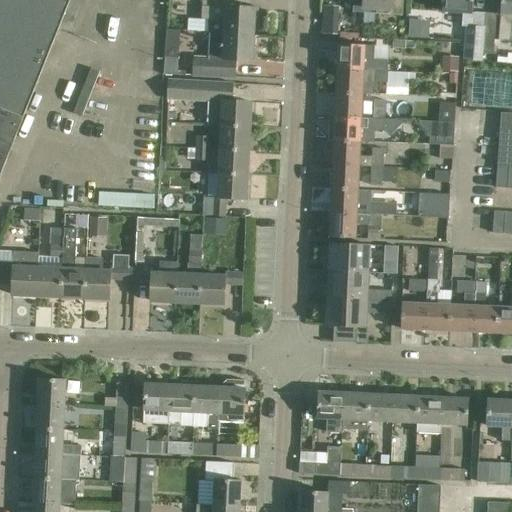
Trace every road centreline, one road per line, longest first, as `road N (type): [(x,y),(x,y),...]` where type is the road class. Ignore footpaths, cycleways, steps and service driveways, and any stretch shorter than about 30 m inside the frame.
road 1 (residential): [(288,356),(310,0)]
road 2 (residential): [(288,356),(8,343)]
road 3 (residential): [(511,367),(288,356)]
road 4 (residential): [(1,511),(8,343)]
road 5 (residential): [(281,511),(288,356)]
